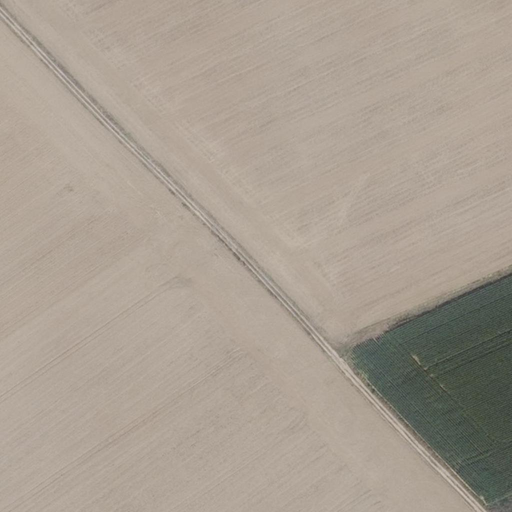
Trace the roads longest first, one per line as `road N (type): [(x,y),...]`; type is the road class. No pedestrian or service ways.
road 1 (track): [(0,10),(484,511)]
road 2 (track): [(328,348),(511,267)]
